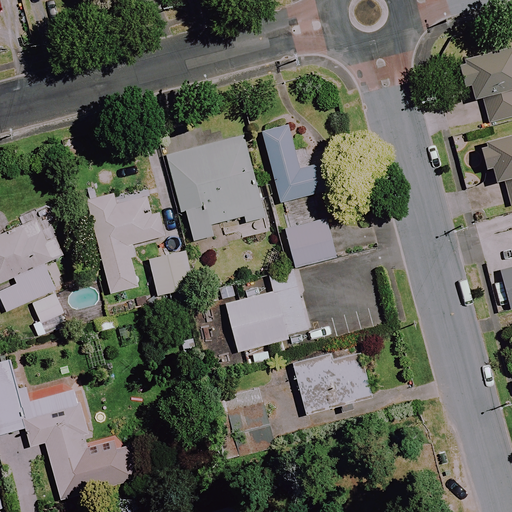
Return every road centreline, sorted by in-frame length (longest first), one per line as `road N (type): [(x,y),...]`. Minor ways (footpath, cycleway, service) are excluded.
road 1 (residential): [(501,511),(377,44)]
road 2 (residential): [(0,108),(335,20)]
